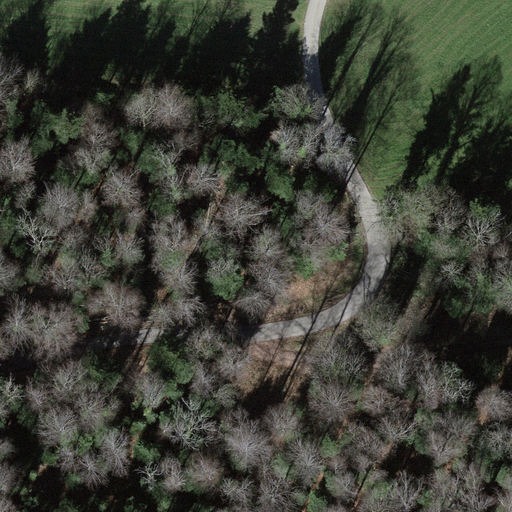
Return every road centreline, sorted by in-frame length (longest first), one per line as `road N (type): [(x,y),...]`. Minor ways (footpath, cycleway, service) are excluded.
road 1 (track): [(244,334),(343,301),(374,267),(366,208),(308,80),(322,0)]
road 2 (track): [(511,337),(358,357),(283,351),(244,334)]
road 3 (track): [(244,334),(143,333),(0,364)]
